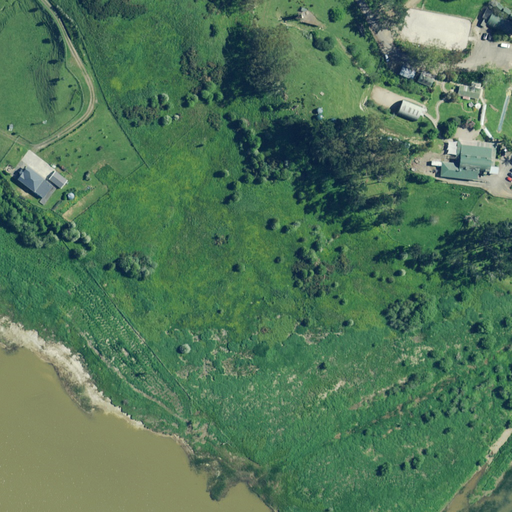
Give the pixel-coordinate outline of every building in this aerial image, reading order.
[(511,17),(492,9),(485,25),(509,35),(511,26),(511,17)] [(402,66),(398,75),(412,80),(415,71),(402,66)] [(420,73),(417,82),(430,87),(434,78),(420,73)] [(458,81),(456,95),(479,98),(481,84),(458,81)] [(403,100),(398,113),(421,122),(426,109),(403,100)] [(403,141),(401,147),(408,149),(410,143),(403,141)] [(492,148),(462,145),(461,162),(442,161),(441,176),(478,180),(478,174),(490,175),(492,148)] [(43,179),(25,167),(16,180),(43,198),(51,186),(42,180),(43,179)] [(66,180),(55,171),(48,179),(59,188),(66,180)]
